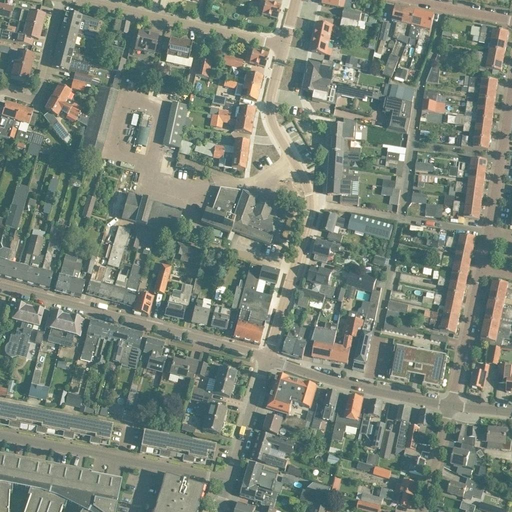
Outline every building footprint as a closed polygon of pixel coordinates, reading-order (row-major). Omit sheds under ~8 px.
[(322,0),(322,4),(332,6),(343,9),(345,0),(322,0)] [(281,7),(271,4),(261,2),(260,5),(259,8),(259,9),(258,13),(257,14),(277,19),(281,7)] [(0,4),(0,16),(9,18),(12,8),(0,4)] [(394,39),(398,39),(402,24),(405,9),(396,7),(392,22),(397,23),(394,39)] [(412,26),(415,11),(405,9),(402,24),(398,39),(397,41),(407,45),(409,38),(404,37),(407,25),(412,26)] [(21,10),(18,23),(41,28),(44,16),(21,10)] [(344,10),(341,28),(357,31),(359,22),(360,23),(361,21),(362,14),(344,10)] [(424,14),(415,11),(412,26),(409,38),(418,40),(421,28),(424,14)] [(66,12),(62,27),(87,33),(89,26),(97,28),(99,21),(66,12)] [(434,16),(424,14),(421,28),(418,40),(423,42),(425,36),(430,37),(431,31),(434,16)] [(120,34),(127,35),(129,24),(122,22),(120,34)] [(41,28),(18,23),(17,30),(16,35),(19,35),(19,37),(17,44),(32,47),(33,39),(38,40),(41,28)] [(318,23),(315,38),(329,41),(331,33),(335,34),(337,27),(318,23)] [(381,40),(386,42),(390,25),(385,23),(381,40)] [(483,26),(480,38),(507,43),(509,33),(495,30),(495,28),(483,26)] [(62,27),(58,42),(74,46),(76,38),(82,39),(94,42),(96,36),(87,33),(62,27)] [(14,33),(2,31),(0,40),(17,44),(19,37),(13,36),(14,33)] [(139,32),(136,42),(135,50),(154,54),(158,37),(139,32)] [(327,49),(329,41),(315,38),(312,53),(322,55),(330,57),(332,50),(327,49)] [(484,49),(490,50),(505,53),(507,43),(480,38),(479,43),(485,44),(484,49)] [(170,39),(168,49),(166,56),(174,58),(173,64),(191,68),(193,60),(189,59),(192,42),(183,40),(183,42),(170,39)] [(58,42),(54,56),(70,60),(71,60),(88,64),(90,58),(73,53),(74,46),(58,42)] [(1,46),(0,48),(0,52),(8,55),(10,49),(1,46)] [(112,46),(110,54),(121,57),(123,49),(112,46)] [(245,62),(255,65),(265,68),(268,55),(248,50),(245,62)] [(477,52),(476,57),(488,59),(503,62),(505,53),(490,50),(489,54),(477,52)] [(18,51),(14,65),(31,69),(34,56),(18,51)] [(381,81),(386,83),(389,77),(392,78),(399,58),(391,55),(381,81)] [(75,74),(73,81),(85,84),(90,85),(97,87),(98,83),(91,81),(92,77),(88,76),(90,68),(90,65),(88,64),(71,60),(70,60),(54,56),(51,68),(75,74)] [(222,64),(230,66),(241,68),(243,62),(224,57),(222,64)] [(354,59),(346,57),(345,64),(352,66),(354,59)] [(488,59),(476,57),(475,62),(481,63),(480,68),(501,72),(503,62),(488,59)] [(116,58),(113,71),(123,73),(126,60),(116,58)] [(198,60),(194,76),(206,79),(210,63),(198,60)] [(310,64),(307,77),(319,80),(324,81),(331,82),(331,83),(332,83),(335,70),(340,71),(341,66),(329,63),(328,68),(327,68),(320,66),(310,64)] [(31,69),(14,65),(11,79),(27,83),(31,69)] [(251,71),(263,74),(265,68),(252,65),(251,71)] [(432,67),(425,83),(438,85),(440,68),(432,67)] [(395,78),(405,81),(408,72),(398,68),(395,78)] [(160,72),(156,78),(166,84),(170,78),(160,72)] [(237,84),(244,86),(260,90),(262,77),(247,74),(246,78),(245,77),(244,80),(227,75),(226,76),(225,80),(225,81),(237,84)] [(328,94),(338,96),(340,87),(338,86),(331,84),(331,83),(331,82),(324,81),(319,80),(307,77),(304,91),(306,92),(310,92),(315,94),(313,101),(326,104),(328,94)] [(86,130),(84,138),(83,139),(78,158),(99,163),(118,92),(121,80),(114,78),(111,90),(97,87),(86,130)] [(469,88),(469,89),(496,92),(497,82),(466,78),(465,88),(469,88)] [(85,84),(73,81),(71,89),(83,92),(85,84)] [(225,81),(224,87),(236,90),(237,84),(225,81)] [(59,86),(52,98),(64,105),(67,100),(71,93),(59,86)] [(260,90),(244,86),(241,98),(257,102),(260,90)] [(392,86),(389,99),(412,104),(415,92),(392,86)] [(372,94),(340,87),(338,96),(357,100),(357,99),(365,101),(366,97),(385,101),(386,98),(386,97),(375,94),(372,94)] [(480,95),(479,100),(495,102),(496,92),(469,89),(469,93),(480,95)] [(425,92),(423,102),(436,104),(438,94),(425,92)] [(225,107),(226,100),(214,97),(212,104),(225,107)] [(64,105),(52,98),(45,111),(57,117),(61,110),(68,114),(68,113),(77,118),(76,121),(84,126),(88,119),(79,114),(79,113),(71,109),(64,105)] [(412,104),(389,99),(386,98),(383,113),(390,115),(387,130),(407,135),(410,120),(412,104)] [(467,103),(467,108),(478,110),(493,112),(495,102),(479,100),(479,104),(467,103)] [(423,102),(422,111),(435,113),(436,104),(423,102)] [(10,138),(19,108),(6,103),(1,117),(1,119),(6,121),(5,127),(8,128),(5,136),(10,138)] [(163,145),(179,149),(184,127),(186,118),(188,107),(172,103),(163,145)] [(74,105),(71,109),(79,113),(82,109),(74,105)] [(239,107),(239,108),(231,107),(230,113),(219,110),(217,116),(237,120),(253,122),(255,110),(239,107)] [(32,145),(41,147),(44,138),(26,132),(26,133),(18,130),(21,123),(28,126),(33,112),(19,108),(10,138),(30,144),(32,145)] [(477,114),(477,120),(492,122),(493,112),(478,110),(467,108),(466,113),(477,114)] [(143,115),(140,127),(146,129),(149,116),(143,115)] [(223,123),(229,124),(236,126),(235,132),(251,135),(253,122),(237,120),(217,116),(212,115),(210,127),(222,129),(223,123)] [(465,122),(464,127),(464,128),(491,132),(492,122),(477,120),(476,124),(465,122)] [(63,141),(66,144),(71,141),(68,137),(58,123),(51,127),(62,141),(63,141)] [(332,125),(331,140),(344,140),(352,141),(352,133),(362,134),(362,127),(332,125)] [(474,138),(474,139),(490,141),(491,132),(464,128),(464,127),(455,126),(455,131),(464,133),(464,132),(470,133),(469,137),(474,138)] [(148,145),(148,133),(137,133),(137,145),(148,145)] [(490,141),(474,139),(474,143),(462,142),(461,147),(488,151),(490,141)] [(331,140),(331,153),(351,155),(354,155),(361,155),(361,149),(351,149),(352,141),(344,140),(331,140)] [(178,153),(190,157),(193,144),(182,141),(178,153)] [(206,143),(205,148),(214,152),(233,155),(247,157),(249,143),(235,141),(234,148),(224,146),(224,147),(215,146),(206,143)] [(32,145),(30,144),(27,153),(38,157),(39,153),(41,147),(32,145)] [(214,152),(205,148),(196,145),(194,152),(213,158),(213,159),(222,160),(222,159),(225,160),(224,168),(231,169),(245,171),(247,157),(233,155),(214,152)] [(388,153),(387,160),(404,163),(406,150),(397,148),(384,146),(383,149),(388,149),(387,153),(388,153)] [(52,150),(41,147),(39,153),(50,156),(52,150)] [(331,153),(330,167),(342,168),(350,169),(351,162),(360,163),(360,161),(361,155),(354,155),(351,155),(331,153)] [(180,155),(176,167),(201,175),(205,164),(180,155)] [(65,165),(73,168),(75,161),(66,159),(65,165)] [(459,163),(459,167),(470,169),(486,171),(487,162),(472,159),(471,165),(459,163)] [(404,163),(387,160),(386,167),(397,169),(396,176),(402,177),(404,163)] [(95,170),(96,163),(89,161),(87,168),(95,170)] [(416,163),(415,171),(433,173),(434,165),(427,164),(422,164),(416,163)] [(330,167),(329,181),(352,183),(359,183),(359,177),(350,177),(350,169),(342,168),(330,167)] [(458,178),(469,179),(485,181),(486,171),(470,169),(459,167),(458,178)] [(43,214),(50,215),(59,181),(52,179),(43,214)] [(457,183),(456,188),(468,189),(483,191),(485,181),(469,179),(468,184),(457,183)] [(392,190),(395,190),(396,182),(384,180),(382,188),(392,190)] [(352,183),(329,181),(328,195),(341,196),(340,203),(358,206),(359,197),(351,196),(352,183)] [(5,226),(9,227),(17,230),(29,188),(17,185),(6,220),(5,226)] [(467,194),(466,199),(482,201),(483,191),(468,189),(456,188),(450,187),(449,192),(467,194)] [(253,211),(258,198),(242,192),(242,193),(239,192),(240,191),(220,188),(211,212),(206,210),(200,224),(230,235),(231,232),(270,246),(272,238),(273,235),(274,235),(279,220),(269,216),(253,211)] [(395,190),(392,190),(391,197),(399,199),(400,191),(395,190)] [(412,203),(427,205),(427,196),(413,194),(412,203)] [(121,219),(175,234),(176,234),(183,210),(153,202),(153,201),(142,198),(142,199),(128,195),(121,219)] [(82,217),(90,219),(96,199),(88,197),(82,217)] [(274,204),(258,198),(253,211),(269,216),(274,204)] [(29,199),(27,206),(34,208),(36,202),(29,199)] [(454,202),(454,207),(481,211),(482,201),(466,199),(466,204),(459,203),(454,202)] [(427,205),(425,217),(434,218),(436,206),(427,205)] [(481,211),(454,207),(453,212),(458,213),(458,218),(480,221),(481,211)] [(328,239),(341,243),(343,237),(338,235),(333,234),(335,226),(343,228),(344,226),(346,221),(325,215),(320,231),(329,233),(328,239)] [(352,216),(349,225),(348,229),(389,241),(393,227),(352,216)] [(42,271),(37,287),(49,290),(53,274),(48,273),(54,250),(60,251),(66,227),(58,225),(57,227),(55,237),(53,244),(49,243),(42,271)] [(52,225),(49,235),(50,236),(55,237),(57,227),(52,225)] [(125,246),(130,230),(119,227),(116,237),(107,266),(119,269),(125,246)] [(13,281),(25,284),(33,254),(39,256),(43,239),(45,233),(33,230),(32,236),(24,266),(17,264),(13,281)] [(130,231),(130,230),(125,246),(138,250),(142,234),(133,232),(133,233),(130,232),(130,231)] [(448,238),(447,243),(474,248),(476,238),(455,234),(453,239),(448,238)] [(2,278),(13,281),(17,264),(13,263),(18,243),(20,237),(15,235),(13,241),(12,241),(10,250),(10,252),(2,278)] [(345,249),(339,247),(317,241),(314,254),(316,254),(314,260),(324,263),(327,264),(331,250),(343,254),(345,249)] [(457,250),(456,255),(472,258),(474,248),(447,243),(439,241),(438,246),(446,248),(451,249),(457,250)] [(175,253),(174,255),(181,257),(182,253),(199,258),(201,250),(177,243),(175,253)] [(102,258),(108,260),(112,247),(106,245),(102,258)] [(0,277),(2,278),(10,252),(10,250),(3,248),(0,249),(0,277)] [(33,254),(25,284),(37,287),(42,271),(38,270),(41,262),(42,262),(44,257),(39,256),(33,254)] [(55,292),(68,295),(77,259),(65,255),(60,276),(59,275),(55,292)] [(444,257),(443,262),(470,267),(472,258),(456,255),(455,259),(444,257)] [(82,274),(91,276),(96,259),(87,256),(82,274)] [(373,264),(384,268),(386,260),(375,257),(373,264)] [(77,259),(68,295),(80,299),(85,282),(78,280),(79,273),(80,273),(83,265),(81,264),(82,260),(77,259)] [(453,269),(452,274),(468,277),(470,267),(443,262),(442,266),(453,269)] [(161,264),(156,283),(154,293),(164,295),(169,276),(171,267),(161,264)] [(244,289),(244,290),(256,293),(259,280),(266,282),(276,285),(279,272),(250,265),(247,279),(246,282),(244,289)] [(86,295),(97,298),(106,268),(100,266),(95,282),(90,281),(86,295)] [(132,266),(131,272),(121,304),(132,308),(135,298),(136,294),(138,288),(141,278),(141,276),(138,275),(140,268),(132,266)] [(310,300),(323,303),(325,296),(331,298),(330,300),(342,303),(345,291),(328,286),(331,273),(312,267),(308,281),(322,285),(319,294),(303,289),(301,297),(310,300)] [(97,298),(109,301),(115,282),(107,280),(110,269),(106,268),(97,298)] [(109,301),(121,304),(131,272),(128,271),(126,278),(118,276),(117,281),(116,281),(116,282),(115,282),(109,301)] [(373,293),(374,290),(376,282),(377,279),(350,272),(346,286),(349,286),(357,289),(373,293)] [(440,276),(439,281),(450,283),(466,287),(468,277),(452,274),(451,279),(440,276)] [(138,288),(136,294),(138,294),(133,313),(148,316),(153,298),(141,295),(142,290),(145,291),(148,280),(141,278),(138,288)] [(192,294),(199,296),(203,280),(196,279),(192,294)] [(441,291),(448,293),(464,296),(466,287),(450,283),(439,281),(438,286),(442,287),(441,291)] [(493,281),(491,292),(506,295),(511,295),(511,290),(507,290),(509,285),(493,281)] [(376,282),(374,290),(376,291),(377,288),(382,289),(383,283),(377,282),(376,282)] [(169,297),(168,305),(167,305),(164,317),(182,321),(185,309),(187,309),(192,287),(182,285),(179,299),(169,297)] [(354,300),(357,289),(349,286),(345,298),(354,300)] [(232,309),(239,311),(242,298),(244,290),(244,289),(238,288),(236,287),(232,309)] [(244,290),(242,298),(257,302),(270,305),(272,297),(259,294),(256,293),(244,290)] [(366,319),(362,332),(372,335),(375,322),(375,321),(381,293),(376,292),(376,291),(374,290),(373,293),(369,306),(367,316),(366,319)] [(491,292),(489,301),(504,304),(505,300),(511,300),(511,295),(506,295),(491,292)] [(436,295),(435,300),(446,303),(462,306),(464,296),(448,293),(447,298),(436,295)] [(312,358),(330,362),(333,350),(334,345),(343,303),(342,303),(330,300),(331,298),(325,296),(323,303),(331,305),(330,309),(334,310),(331,324),(317,321),(315,329),(317,330),(313,342),(315,343),(312,358)] [(308,309),(310,300),(301,297),(300,301),(298,306),(308,309)] [(233,339),(246,342),(257,302),(242,298),(239,311),(241,311),(233,339)] [(440,306),(439,311),(445,312),(460,315),(462,306),(446,303),(435,300),(431,299),(430,304),(440,306)] [(197,301),(194,314),(192,323),(206,327),(209,313),(208,313),(211,305),(203,303),(197,301)] [(489,301),(487,311),(502,314),(511,316),(511,311),(503,309),(504,304),(489,301)] [(257,302),(246,342),(259,346),(270,305),(257,302)] [(398,312),(401,312),(407,314),(409,306),(389,302),(388,310),(398,312)] [(25,325),(30,308),(23,306),(22,304),(19,303),(17,305),(16,304),(13,314),(12,321),(22,324),(21,327),(20,330),(17,329),(15,334),(14,337),(11,336),(8,344),(6,346),(5,348),(5,349),(5,351),(5,354),(6,355),(8,357),(10,358),(12,358),(14,358),(16,357),(18,350),(21,342),(25,325)] [(353,339),(360,341),(362,332),(366,319),(367,316),(369,306),(366,305),(363,315),(350,312),(348,319),(344,338),(346,338),(344,349),(342,348),(342,347),(334,345),(333,350),(330,362),(348,365),(353,339)] [(215,307),(213,318),(211,328),(226,331),(231,311),(215,307)] [(36,310),(30,308),(25,325),(21,342),(28,343),(31,332),(32,332),(33,327),(39,328),(44,311),(42,311),(41,309),(38,308),(36,310)] [(409,314),(423,317),(431,319),(443,322),(458,325),(460,315),(445,312),(439,311),(438,311),(438,314),(425,312),(410,309),(409,314)] [(487,311),(485,320),(500,323),(501,318),(509,320),(511,320),(511,316),(502,314),(487,311)] [(59,345),(61,337),(63,333),(67,317),(62,315),(54,313),(49,312),(47,322),(45,328),(50,330),(49,335),(47,342),(56,344),(59,345)] [(80,338),(82,331),(84,321),(80,320),(80,319),(72,317),(72,318),(67,317),(63,333),(67,334),(66,338),(62,337),(61,337),(59,345),(63,346),(71,348),(73,342),(74,336),(80,338)] [(431,319),(423,317),(422,322),(434,325),(433,330),(441,332),(456,335),(458,325),(443,322),(431,319)] [(387,318),(385,324),(395,326),(396,320),(387,318)] [(485,320),(483,330),(510,336),(511,331),(499,328),(500,323),(485,320)] [(92,358),(95,359),(104,324),(90,321),(86,337),(85,343),(95,346),(92,358)] [(104,324),(95,359),(96,359),(97,359),(96,365),(101,366),(101,368),(104,368),(107,356),(104,355),(107,342),(112,344),(117,328),(104,324)] [(288,356),(293,357),(298,342),(302,328),(298,327),(292,325),(283,354),(284,354),(285,356),(287,356),(288,356)] [(118,328),(117,328),(112,344),(114,344),(115,345),(112,358),(111,362),(119,364),(120,360),(124,347),(125,347),(129,331),(118,328)] [(298,342),(293,357),(297,359),(298,360),(300,361),(301,360),(302,360),(306,351),(312,332),(306,330),(302,328),(298,342)] [(480,345),(488,346),(501,349),(501,348),(503,339),(511,341),(511,336),(510,336),(483,330),(481,340),(480,345)] [(34,343),(41,345),(44,333),(38,331),(34,343)] [(143,334),(129,331),(125,347),(124,347),(120,360),(119,364),(127,366),(132,349),(139,350),(143,334)] [(373,335),(372,335),(362,332),(360,341),(357,353),(354,363),(353,371),(364,373),(366,366),(373,335)] [(144,349),(143,353),(150,356),(146,369),(162,373),(166,359),(161,358),(165,344),(147,339),(144,349)] [(501,349),(488,346),(486,356),(488,357),(486,363),(498,365),(501,351),(501,349)] [(447,357),(396,347),(390,379),(409,383),(410,375),(424,378),(422,385),(441,389),(447,357)] [(170,374),(170,375),(193,381),(198,363),(190,360),(189,362),(185,361),(185,363),(174,360),(170,374)] [(58,361),(57,368),(65,370),(67,363),(58,361)] [(196,375),(209,379),(233,386),(236,373),(220,369),(218,375),(205,371),(207,365),(199,363),(196,375)] [(487,375),(489,367),(484,365),(482,374),(474,372),(471,387),(483,390),(487,375)] [(506,393),(511,393),(511,366),(510,367),(500,366),(498,380),(498,384),(507,385),(506,393)] [(267,410),(287,416),(289,417),(293,405),(291,404),(292,401),(299,403),(298,405),(310,409),(317,387),(305,384),(290,380),(290,379),(280,376),(278,376),(277,378),(267,410)] [(193,388),(192,394),(204,398),(206,392),(213,393),(213,394),(229,398),(233,386),(209,379),(206,391),(193,388)] [(10,381),(7,392),(12,393),(15,382),(10,381)] [(31,385),(28,397),(38,399),(46,401),(49,389),(41,387),(31,385)] [(130,390),(125,409),(131,411),(137,392),(130,390)] [(56,402),(55,406),(63,408),(67,393),(59,391),(56,402)] [(332,423),(336,424),(337,417),(338,415),(335,414),(340,394),(328,391),(324,409),(318,407),(315,419),(332,423)] [(65,405),(80,409),(80,407),(83,397),(68,393),(65,405)] [(209,406),(206,418),(223,423),(226,410),(215,407),(217,401),(204,398),(192,394),(190,400),(209,406)] [(337,417),(336,424),(332,440),(342,442),(346,427),(359,430),(362,416),(360,415),(363,399),(350,396),(345,418),(337,417)] [(365,415),(360,435),(366,436),(372,442),(373,443),(372,448),(380,450),(385,425),(377,424),(370,422),(371,417),(380,419),(384,404),(371,401),(368,415),(365,415)] [(11,417),(13,406),(6,405),(0,403),(0,419),(9,422),(10,417),(11,417)] [(108,413),(122,418),(125,408),(111,404),(109,410),(108,413)] [(18,407),(13,406),(11,417),(10,417),(9,422),(8,427),(14,429),(18,407)] [(31,410),(18,407),(14,429),(19,430),(20,424),(21,424),(28,425),(31,410)] [(80,407),(80,409),(79,412),(93,415),(94,410),(80,407)] [(397,449),(404,451),(405,449),(409,423),(412,409),(399,407),(396,422),(402,423),(397,449)] [(107,417),(108,413),(109,410),(102,408),(100,415),(107,417)] [(45,412),(31,410),(28,425),(32,426),(36,427),(35,433),(41,434),(45,412)] [(309,411),(306,421),(312,423),(315,413),(309,411)] [(410,424),(409,423),(405,449),(416,451),(417,444),(430,446),(433,428),(431,428),(434,414),(420,411),(417,426),(420,427),(420,428),(415,428),(410,427),(410,424)] [(58,415),(45,412),(41,434),(46,435),(47,429),(55,431),(58,415)] [(72,418),(58,415),(55,431),(63,432),(62,438),(67,439),(72,418)] [(307,422),(287,416),(286,422),(282,421),(269,416),(264,431),(278,436),(281,425),(294,429),(294,431),(303,434),(307,422)] [(85,420),(72,418),(67,439),(73,440),(74,434),(82,436),(85,420)] [(223,423),(206,418),(202,431),(219,435),(223,423)] [(94,444),(99,423),(85,420),(82,436),(90,438),(89,443),(94,444)] [(99,423),(94,444),(100,445),(101,440),(109,441),(112,426),(99,423)] [(182,431),(194,434),(196,429),(183,425),(182,431)] [(453,442),(461,444),(476,447),(476,438),(477,438),(478,428),(470,428),(469,430),(465,429),(457,427),(455,436),(453,442)] [(490,429),(488,442),(488,449),(501,450),(510,451),(511,442),(505,442),(507,431),(490,429)] [(156,434),(144,432),(140,453),(145,455),(147,449),(153,450),(156,434)] [(283,440),(270,436),(260,433),(256,445),(271,449),(272,445),(280,447),(279,451),(292,455),(295,443),(283,440)] [(386,433),(382,451),(381,457),(389,459),(390,452),(391,452),(394,434),(386,433)] [(168,437),(156,434),(153,450),(160,451),(159,457),(164,458),(168,437)] [(180,439),(168,437),(164,458),(169,459),(170,453),(177,455),(180,439)] [(191,441),(180,439),(177,455),(183,456),(182,462),(187,463),(191,441)] [(194,453),(196,442),(191,441),(187,463),(192,464),(193,464),(194,458),(195,453),(194,453)] [(216,446),(196,442),(194,453),(195,453),(194,458),(212,462),(216,446)] [(268,457),(271,449),(256,445),(252,460),(262,463),(277,468),(286,470),(288,463),(279,461),(268,457)] [(405,449),(404,451),(406,451),(405,456),(412,459),(409,473),(422,476),(426,462),(421,460),(422,453),(416,451),(405,449)] [(458,475),(468,480),(470,480),(476,455),(469,453),(464,452),(454,450),(451,464),(460,467),(458,475)] [(328,465),(338,467),(340,457),(330,455),(328,465)] [(91,474),(82,473),(0,456),(0,511),(194,511),(195,511),(194,511),(197,511),(203,494),(200,493),(202,487),(188,483),(189,480),(182,478),(182,481),(165,476),(162,485),(164,486),(161,497),(158,497),(155,506),(158,507),(156,511),(154,511),(153,511),(115,511),(121,481),(105,478),(91,476),(91,474)] [(373,467),(367,465),(359,462),(357,469),(369,472),(370,471),(373,472),(375,467),(373,467)] [(259,488),(272,492),(272,493),(273,493),(280,473),(251,464),(245,483),(259,488)] [(290,466),(288,474),(296,476),(302,478),(304,473),(290,466)] [(390,472),(386,471),(376,467),(373,475),(389,480),(392,473),(390,472)] [(296,476),(288,474),(285,473),(281,484),(293,487),(296,476)] [(451,482),(448,493),(457,496),(462,498),(463,498),(471,500),(472,496),(478,498),(481,499),(484,488),(481,486),(474,483),(470,480),(468,480),(466,487),(451,482)] [(396,484),(395,492),(414,497),(417,485),(402,481),(401,486),(396,484)] [(240,497),(250,500),(255,502),(255,501),(264,504),(266,498),(272,500),(274,493),(272,493),(272,492),(259,488),(245,483),(240,497)] [(306,491),(327,498),(328,498),(331,488),(315,483),(306,491)] [(414,497),(395,492),(390,491),(382,489),(380,498),(388,500),(397,503),(397,505),(411,509),(414,497)] [(300,501),(317,506),(323,508),(327,498),(306,491),(304,491),(300,501)] [(363,495),(362,502),(381,507),(383,499),(363,495)] [(333,511),(337,500),(334,500),(331,499),(327,511),(328,511),(331,511),(332,511),(331,511),(333,511)] [(359,501),(357,510),(366,511),(379,511),(381,507),(362,502),(359,501)] [(462,502),(460,509),(470,511),(473,511),(476,506),(462,502)] [(235,511),(277,511),(264,507),(262,511),(254,511),(255,508),(239,503),(235,511)] [(485,511),(507,511),(508,511),(481,503),(479,510),(485,511)]
